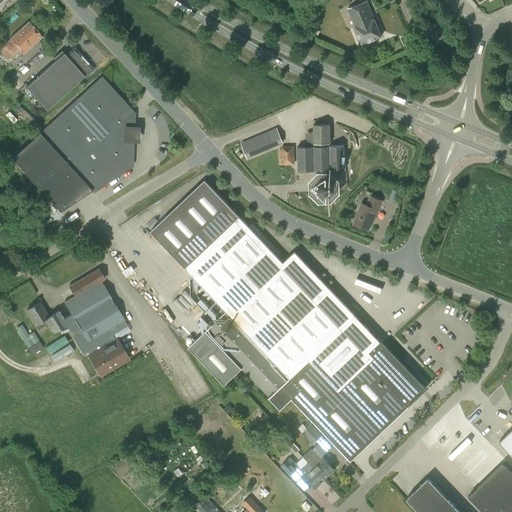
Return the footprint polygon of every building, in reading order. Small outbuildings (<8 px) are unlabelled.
[(348,9),(362,44),(381,37),(367,1),(348,9)] [(11,39),(5,44),(0,48),(0,52),(7,60),(20,49),(23,53),(42,36),(29,22),(11,39)] [(71,50),(64,57),(58,51),(50,59),(52,61),(23,88),(44,111),(81,77),(82,78),(90,71),(71,50)] [(105,84),(106,84),(98,76),(11,158),(60,211),(92,189),(130,163),(132,112),(105,84)] [(13,106),(31,123),(34,119),(16,103),(13,106)] [(314,144),(316,144),(316,147),(297,147),(298,171),(344,170),(344,146),(329,146),(329,143),(331,143),(330,125),(314,125),(314,144)] [(277,129),(241,144),(247,157),(283,142),(277,129)] [(293,148),(282,148),(282,165),(293,165),(293,148)] [(153,227),(187,265),(242,214),(208,177),(153,227)] [(316,184),(316,191),(322,196),(328,196),(333,191),(333,183),(328,179),(321,179),(316,184)] [(362,203),(353,224),(369,231),(374,217),(376,218),(382,201),(370,196),(366,205),(362,203)] [(242,214),(187,265),(194,272),(192,274),(227,310),(188,346),(224,383),(241,367),(251,378),(249,380),(255,387),(258,385),(281,409),(291,399),(351,461),(422,392),(420,390),(423,387),(418,382),(413,377),(410,380),(391,360),(377,345),(380,342),(368,329),(297,250),(285,261),(242,214)] [(63,319),(67,325),(69,329),(71,332),(75,330),(77,334),(88,352),(90,355),(89,355),(101,376),(129,359),(117,339),(114,340),(111,335),(127,325),(101,281),(103,280),(97,269),(69,286),(75,296),(64,302),(71,314),(63,319)] [(53,333),(67,325),(63,319),(58,311),(49,316),(40,302),(27,310),(38,329),(45,325),(46,327),(49,326),(53,333)] [(28,335),(21,324),(16,328),(32,354),(43,348),(33,332),(28,335)] [(54,360),(75,351),(68,336),(48,345),(52,352),(51,353),(54,360)] [(302,423),(297,428),(313,445),(322,435),(311,424),(306,428),(302,423)] [(511,429),(499,442),(511,455),(511,429)] [(484,462),(494,452),(471,431),(463,439),(466,442),(460,448),(472,459),(476,455),(484,462)] [(308,463),(307,463),(323,481),(335,469),(322,456),(327,451),(320,443),(313,450),(312,449),(303,457),(308,463)] [(284,463),(280,459),(276,464),(288,476),(289,475),(290,476),(299,467),(289,458),(284,463)] [(323,481),(307,463),(303,468),(306,471),(301,475),(314,489),(323,481)] [(482,511),(511,511),(511,474),(502,464),(468,497),(482,511)] [(406,499),(419,511),(460,511),(428,478),(406,499)] [(193,506),(198,511),(221,511),(205,495),(193,506)] [(264,511),(259,507),(250,497),(243,503),(248,508),(244,511),(264,511)] [(312,507),(306,501),(301,505),(306,511),(312,507)]
